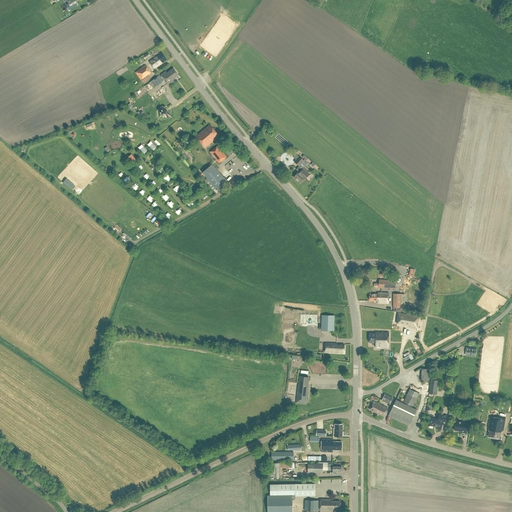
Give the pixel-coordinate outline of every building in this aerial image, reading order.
[(68,11),(78,5),(74,0),(66,0),(68,4),(65,5),(68,11)] [(155,69),(168,59),(163,53),(150,62),(155,69)] [(142,81),(152,74),(145,65),(135,73),(142,81)] [(179,74),(174,68),(168,73),(167,71),(161,75),(169,85),(174,81),(173,80),(177,77),(176,76),(179,74)] [(155,87),(164,81),(159,74),(153,79),(154,79),(151,82),(155,87)] [(158,98),(169,90),(166,86),(155,93),(158,98)] [(196,137),(205,148),(220,136),(211,125),(196,137)] [(218,146),(210,152),(219,163),(226,157),(218,146)] [(305,168),(301,165),(305,161),(300,156),(295,162),(299,166),(296,170),(299,172),(294,177),(300,183),(304,179),(305,180),(307,177),(306,175),(308,172),(304,169),(305,168)] [(213,165),(203,173),(220,192),(229,183),(213,165)] [(395,289),(396,280),(379,280),(379,289),(395,289)] [(389,293),(385,292),(385,293),(378,293),(378,294),(370,294),(370,301),(378,301),(378,303),(388,303),(389,293)] [(301,314),(300,324),(317,324),(317,315),(301,314)] [(398,316),(397,324),(399,324),(410,326),(410,327),(413,328),(417,329),(419,318),(399,314),(398,316)] [(334,331),(335,316),(322,316),(321,331),(334,331)] [(379,333),(379,332),(376,332),(376,333),(370,333),(369,343),(376,343),(376,347),(383,347),(383,343),(389,343),(389,332),(381,332),(381,333),(379,333)] [(307,334),(307,345),(322,345),(322,335),(307,334)] [(392,336),(392,345),(394,345),(394,349),(400,349),(401,336),(392,336)] [(345,353),(346,345),(338,345),(338,344),(326,343),(326,352),(340,353),(345,353)] [(475,357),(476,348),(466,347),(465,356),(475,357)] [(422,369),(421,381),(429,382),(430,369),(422,369)] [(297,403),(306,404),(309,377),(300,376),(297,403)] [(436,394),(438,381),(431,380),(429,393),(436,394)] [(412,407),(419,393),(410,389),(403,403),(396,400),(388,416),(409,426),(417,409),(412,407)] [(390,404),(393,397),(385,393),(381,401),(390,404)] [(384,416),(388,408),(374,401),(370,409),(384,416)] [(427,414),(437,415),(437,410),(430,410),(430,405),(428,405),(427,414)] [(445,424),(447,416),(440,414),(438,419),(432,417),(430,425),(436,426),(436,427),(441,429),(442,424),(445,424)] [(500,438),(501,432),(503,430),(505,419),(490,417),(488,428),(489,428),(489,431),(490,431),(489,436),(500,438)] [(459,422),(456,422),(457,420),(456,420),(454,430),(462,431),(461,432),(466,433),(468,422),(463,421),(463,422),(461,422),(461,421),(460,421),(459,422)] [(334,428),(333,437),(343,437),(343,424),(335,424),(335,428),(334,428)] [(342,451),(342,442),(333,442),(334,439),(322,439),(321,451),(333,452),(333,451),(342,451)] [(293,460),(293,452),(272,451),(272,460),(293,460)] [(319,463),(308,463),(307,473),(323,473),(323,470),(328,470),(328,471),(333,471),(333,472),(341,472),(341,466),(333,466),(333,464),(328,464),(328,463),(319,462),(319,463)] [(270,463),(270,477),(280,477),(280,463),(270,463)] [(315,496),(315,484),(270,484),(270,496),(295,495),(295,496),(315,496)] [(267,511),(292,511),(292,496),(267,496),(267,511)] [(341,509),(341,501),(331,501),(331,500),(320,500),(320,511),(335,511),(335,509),(341,509)] [(319,511),(319,501),(304,501),(304,511),(319,511)]
